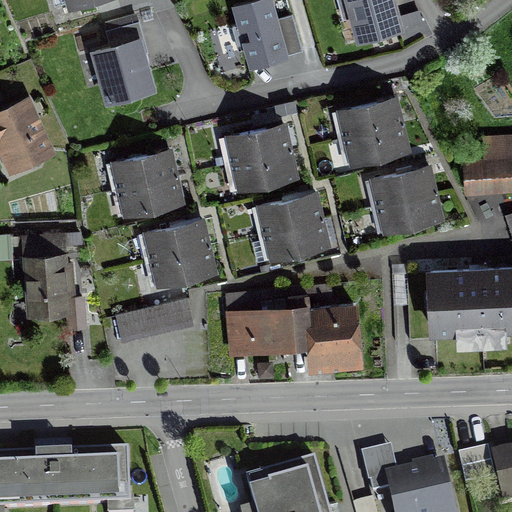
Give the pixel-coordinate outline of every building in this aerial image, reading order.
[(269,0),(245,0),(232,4),(247,62),(283,52),(269,0)] [(410,32),(402,0),(342,0),(353,46),(410,32)] [(149,38),(92,52),(106,112),(163,99),(149,38)] [(334,110),(340,136),(406,121),(400,95),(334,110)] [(59,157),(35,102),(0,118),(0,161),(8,180),(59,157)] [(221,137),(227,162),(293,147),(287,121),(221,137)] [(412,148),(406,121),(340,136),(346,163),(412,148)] [(299,174),(293,147),(227,162),(233,190),(299,174)] [(109,163),(115,188),(176,174),(170,149),(109,163)] [(511,198),(511,158),(467,162),(469,201),(511,198)] [(367,178),(374,205),(439,189),(433,163),(367,178)] [(182,202),(176,174),(115,188),(121,216),(182,202)] [(254,205),(260,231),(326,216),(320,189),(254,205)] [(446,215),(439,189),(374,205),(380,231),(446,215)] [(143,230),(149,257),(209,243),(203,216),(143,230)] [(332,242),(326,216),(260,231),(266,258),(332,242)] [(511,254),(511,217),(495,223),(506,256),(511,254)] [(64,233),(25,235),(30,314),(67,311),(68,328),(85,326),(82,295),(69,296),(64,233)] [(215,269),(209,243),(149,257),(155,283),(215,269)] [(511,268),(437,270),(439,341),(511,339),(511,268)] [(191,302),(114,319),(120,346),(197,330),(191,302)] [(299,303),(224,308),(227,359),(303,353),(299,303)] [(370,304),(313,308),(317,374),(374,370),(370,304)] [(136,451),(0,454),(0,511),(138,508),(136,451)] [(336,511),(321,458),(251,478),(260,511),(336,511)] [(511,459),(497,463),(508,506),(511,504),(511,459)] [(446,511),(452,511),(441,463),(371,479),(373,489),(393,485),(398,511),(446,511)]
